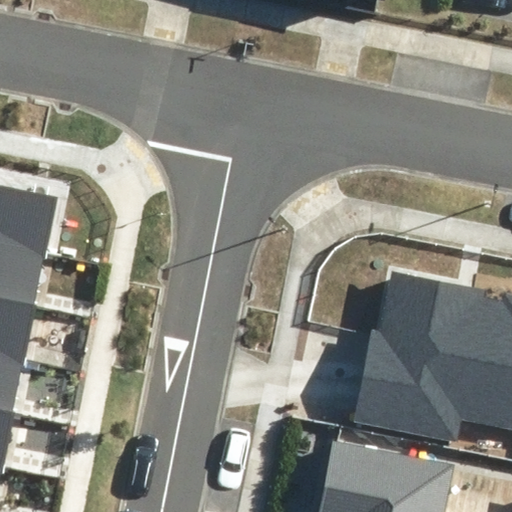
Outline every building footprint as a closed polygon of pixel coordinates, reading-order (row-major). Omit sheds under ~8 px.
[(0,173),(0,229),(46,239),(57,184),(0,173)] [(0,229),(0,286),(35,294),(46,239),(0,229)] [(511,293),(503,292),(502,299),(484,296),(486,289),(393,272),(381,332),(374,331),(356,420),(458,440),(461,421),(511,431),(511,293)] [(0,286),(0,343),(24,348),(35,294),(0,286)] [(0,343),(0,400),(13,403),(24,348),(0,343)] [(0,400),(0,457),(2,458),(13,403),(0,400)] [(443,511),(452,465),(333,442),(319,511),(443,511)]
